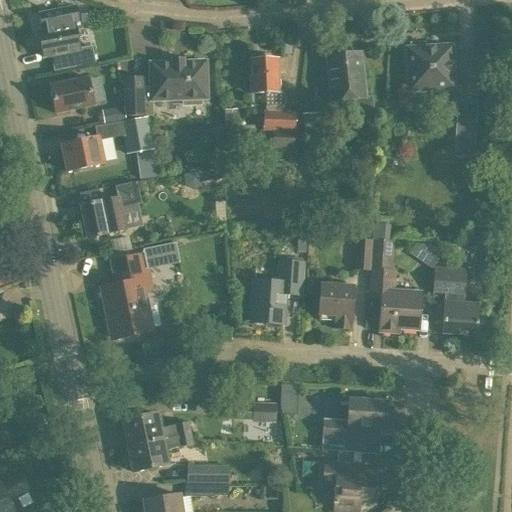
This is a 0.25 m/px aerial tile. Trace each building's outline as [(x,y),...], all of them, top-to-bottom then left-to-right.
[(55,73),(71,70),(68,53),(79,51),(75,26),(79,26),(76,7),(38,14),(41,30),(38,31),(43,58),(51,56),(55,73)] [(459,88),(454,88),(451,46),(423,47),(423,43),(410,44),(410,48),(405,48),(408,92),(439,91),(440,110),(460,109),(459,88)] [(326,56),(330,103),(351,101),(353,119),(373,117),(371,98),(365,98),(360,53),(326,56)] [(117,102),(124,101),(125,116),(152,115),(151,100),(183,100),(183,104),(200,104),(199,99),(206,99),(205,61),(182,62),(182,59),(171,60),(171,62),(149,63),(150,88),(142,88),(142,78),(124,79),(124,90),(118,91),(115,91),(117,102)] [(285,105),(284,91),(280,91),(280,74),(277,74),(277,60),(251,60),(251,92),(265,92),(266,106),(285,105)] [(94,106),(87,79),(48,88),(54,115),(94,106)] [(103,125),(125,120),(125,116),(123,107),(101,112),(103,125)] [(237,110),(224,111),(226,146),(255,145),(254,127),(238,127),(237,110)] [(293,151),(294,114),(263,112),(262,133),(272,134),(271,150),(293,151)] [(328,133),(327,114),(302,115),(303,135),(318,134),(318,139),(324,139),(324,133),(328,133)] [(476,118),(458,117),(455,158),(473,159),(474,149),(476,118)] [(126,155),(152,151),(147,118),(120,123),(126,155)] [(62,146),(67,173),(104,166),(99,139),(62,146)] [(239,158),(239,147),(229,147),(229,158),(239,158)] [(251,165),(260,165),(260,154),(251,154),(251,165)] [(154,168),(138,170),(139,179),(155,177),(154,168)] [(223,180),(222,170),(198,174),(199,183),(223,180)] [(124,233),(120,215),(121,214),(120,209),(140,205),(136,183),(114,188),(117,201),(103,204),(103,203),(79,207),(82,224),(78,225),(81,240),(86,239),(86,240),(124,233)] [(128,237),(107,242),(110,255),(130,250),(128,237)] [(305,247),(305,238),(297,237),(297,246),(305,247)] [(356,271),(369,272),(371,240),(358,240),(356,271)] [(394,242),(372,241),(371,240),(369,272),(368,299),(381,300),(379,333),(398,334),(398,330),(418,331),(420,294),(394,293),(395,273),(391,272),(394,242)] [(175,244),(142,251),(143,256),(110,263),(115,286),(100,290),(103,307),(106,306),(113,340),(149,332),(140,292),(151,290),(146,270),(179,263),(175,244)] [(285,295),(301,296),(303,266),(279,264),(277,285),(254,284),(251,323),(283,325),(285,295)] [(478,305),(464,304),(466,271),(434,269),(432,293),(444,294),(442,335),(476,337),(478,305)] [(335,330),(349,331),(352,287),(321,285),(318,322),(335,323),(335,330)] [(8,375),(12,388),(34,381),(30,368),(8,375)] [(325,440),(355,442),(356,428),(385,429),(387,403),(348,401),(347,424),(326,423),(325,440)] [(275,405),(253,404),(252,424),(275,425),(275,405)] [(123,434),(125,435),(128,447),(190,434),(188,423),(173,426),(174,427),(159,430),(156,414),(122,421),(123,425),(121,427),(123,434)] [(163,451),(169,449),(177,447),(177,449),(193,446),(190,434),(128,447),(131,459),(128,462),(130,469),(133,470),(133,473),(159,468),(159,466),(166,465),(163,451)] [(40,450),(35,439),(13,450),(19,460),(40,450)] [(373,478),(352,477),(353,465),(324,463),(322,484),(335,485),(333,511),(358,511),(359,503),(371,504),(373,478)] [(228,485),(228,468),(204,467),(184,466),(183,483),(228,485)] [(14,500),(29,492),(20,474),(0,484),(0,511),(17,511),(19,511),(14,500)] [(226,497),(226,486),(183,486),(183,498),(226,497)] [(142,501),(143,511),(180,511),(177,495),(142,501)]
